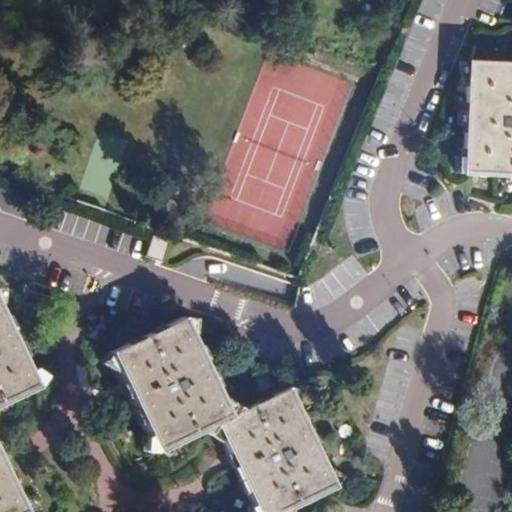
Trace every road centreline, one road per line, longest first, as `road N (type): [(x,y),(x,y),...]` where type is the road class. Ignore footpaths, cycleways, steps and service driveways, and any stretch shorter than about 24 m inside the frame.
road 1 (residential): [(419,262),(383,306),(295,329),(0,223)]
road 2 (residential): [(419,262),(396,251),(380,207),(475,0)]
road 3 (residential): [(419,262),(446,308),(389,511)]
